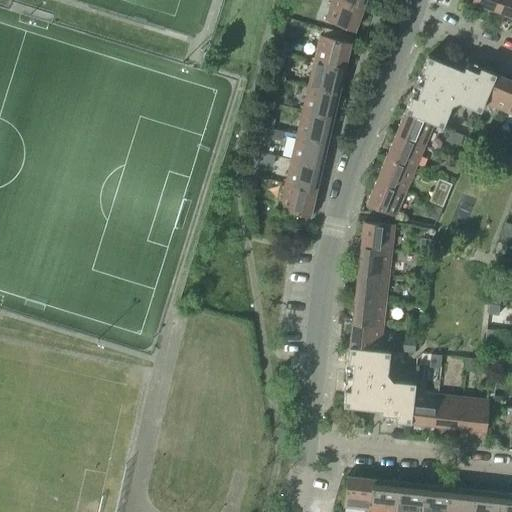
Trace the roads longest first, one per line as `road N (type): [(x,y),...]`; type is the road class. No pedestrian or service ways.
road 1 (residential): [(407,13),(336,207),(306,441)]
road 2 (residential): [(511,472),(306,441)]
